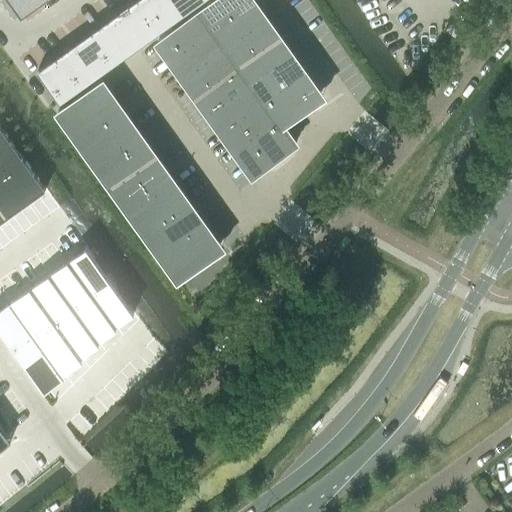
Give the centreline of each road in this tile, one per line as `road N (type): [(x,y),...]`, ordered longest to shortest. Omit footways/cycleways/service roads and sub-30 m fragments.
road 1 (unclassified): [(64,511),(181,408),(511,12)]
road 2 (secondary): [(490,202),(380,394),(335,445),(250,511)]
road 3 (secondary): [(289,511),(405,408),(506,239)]
road 4 (unknown): [(148,438),(0,234)]
road 5 (unclassified): [(401,511),(511,431)]
